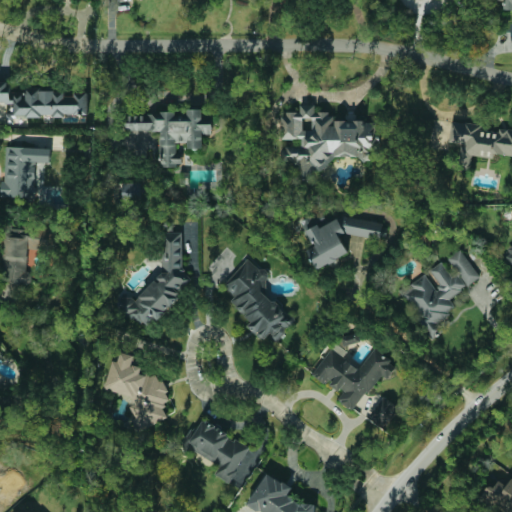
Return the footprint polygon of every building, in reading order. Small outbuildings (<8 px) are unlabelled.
[(511,0),(495,0),(496,0),(504,0),(504,8),(511,7),(511,0)] [(89,116),(89,93),(67,93),(67,89),(26,89),(26,93),(10,93),(10,82),(0,81),(0,102),(15,103),(15,116),(89,116)] [(373,121),(335,119),(329,112),(314,111),(315,104),(300,103),(299,112),(288,111),(281,116),(280,138),(301,139),(301,145),(288,145),(281,150),(280,161),(298,162),(298,175),(301,179),(307,180),(319,170),(320,170),(337,156),(375,157),(376,125),(373,121)] [(161,131),(161,166),(180,166),(180,142),(188,142),(188,149),(203,148),(203,134),(213,134),(212,120),(203,120),(203,109),(188,109),(188,115),(177,115),(177,114),(125,114),(125,131),(161,131)] [(511,155),(511,130),(480,127),(480,124),(451,121),(449,142),(460,143),(458,164),(470,165),(471,155),(480,156),(480,151),(511,155)] [(51,148),(5,147),(3,197),(34,198),(35,162),(50,162),(51,148)] [(382,222),(344,216),(321,226),(317,225),(306,229),(314,246),(307,249),(316,268),(348,254),(340,235),(344,234),(382,240),(386,238),(387,232),(381,231),(382,222)] [(184,233),(165,231),(164,248),(163,249),(161,273),(136,301),(132,298),(119,297),(118,313),(122,317),(133,318),(145,328),(154,319),(160,319),(178,299),(179,287),(184,288),(193,278),(181,268),(184,233)] [(479,276),(460,249),(447,258),(457,272),(452,276),(442,261),(427,271),(399,291),(431,337),(441,331),(436,323),(457,309),(449,297),(479,276)] [(263,293),(266,290),(269,270),(260,269),(248,258),(224,286),(233,294),(232,303),(250,319),(249,328),(260,337),(272,339),(276,343),(285,333),(286,326),(294,327),(295,320),(274,301),(272,301),(263,293)] [(359,368),(331,348),(313,373),(341,393),(337,399),(353,411),(380,374),(387,379),(397,365),(374,348),(359,368)] [(106,391),(134,397),(132,408),(140,430),(157,424),(157,421),(168,417),(165,410),(169,392),(165,381),(159,380),(157,374),(150,377),(147,368),(134,365),(136,355),(121,352),(120,360),(112,363),(106,391)] [(384,426),(398,406),(383,396),(369,416),(384,426)] [(229,482),(249,446),(202,419),(187,445),(220,464),(214,474),(229,482)] [(249,505),(262,511),(315,511),(317,509),(289,494),(293,487),(266,473),(249,505)] [(505,511),(511,511),(511,476),(507,485),(499,479),(493,487),(488,484),(481,496),(505,511)]
